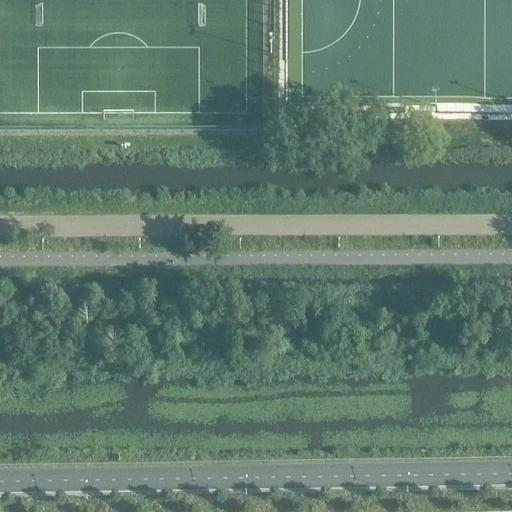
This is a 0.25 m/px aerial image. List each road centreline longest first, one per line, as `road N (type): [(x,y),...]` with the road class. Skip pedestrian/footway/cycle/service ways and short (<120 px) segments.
road 1 (primary): [(511,473),(0,482)]
road 2 (unclassified): [(511,228),(0,230)]
